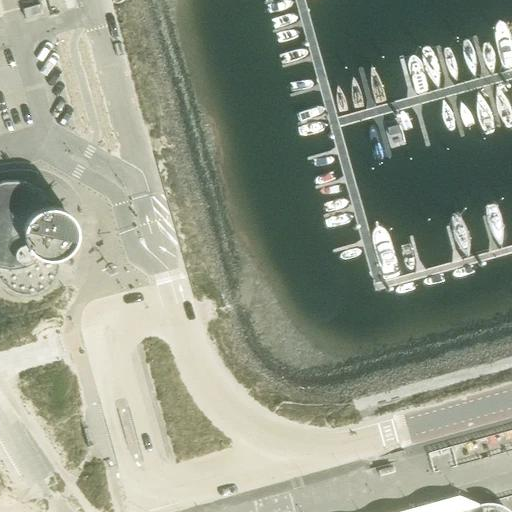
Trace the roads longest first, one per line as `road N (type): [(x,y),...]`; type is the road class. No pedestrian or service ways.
road 1 (unclassified): [(324,452),(227,415),(202,371),(97,0)]
road 2 (tertiary): [(324,452),(511,403)]
